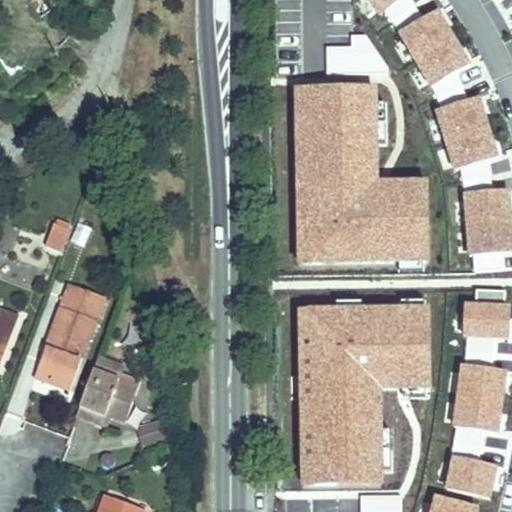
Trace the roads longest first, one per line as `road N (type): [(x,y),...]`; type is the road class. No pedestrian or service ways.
road 1 (secondary): [(230,511),(224,0)]
road 2 (residential): [(115,0),(99,81),(0,162)]
